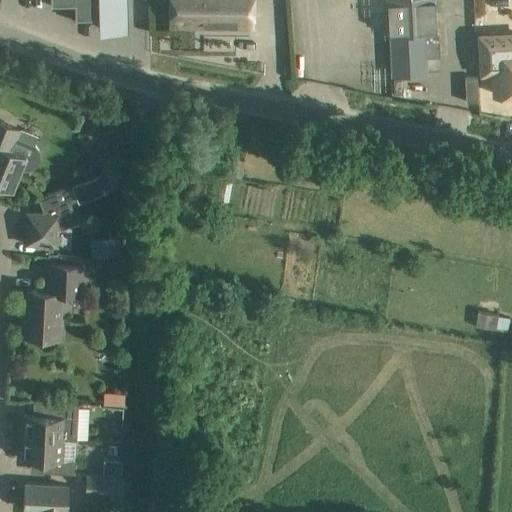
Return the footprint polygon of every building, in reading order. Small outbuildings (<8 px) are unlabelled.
[(123,0),(49,0),(50,0),(66,0),(73,0),(74,14),(98,14),(98,28),(125,28),(125,27),(124,27),(123,0)] [(202,25),(250,26),(250,0),(162,0),(163,7),(167,12),(171,13),(171,20),(202,20),(202,25)] [(385,0),(388,35),(390,35),(392,76),(426,74),(424,33),(436,32),(433,0),(385,0)] [(511,35),(480,37),(482,73),(494,72),(495,94),(511,93),(511,35)] [(20,129),(0,121),(0,184),(12,190),(21,169),(25,171),(32,169),(37,166),(40,158),(39,151),(35,146),(17,138),(20,129)] [(42,209),(42,213),(36,213),(36,218),(26,217),(25,244),(57,246),(58,230),(78,222),(70,202),(68,197),(75,194),(76,199),(78,204),(104,194),(103,192),(113,188),(107,172),(38,199),(42,209)] [(82,267),(49,266),(48,292),(26,291),(26,302),(22,302),(21,307),(25,307),(24,336),(45,337),(46,335),(58,335),(60,294),(80,295),(82,267)] [(104,393),(103,406),(123,407),(124,394),(104,393)] [(78,405),(53,404),(52,416),(24,415),(23,436),(76,438),(78,405)] [(74,459),(75,438),(23,436),(22,459),(50,460),(49,473),(75,474),(76,460),(74,459)] [(104,460),(103,473),(121,473),(121,461),(104,460)] [(84,492),(109,494),(110,476),(86,474),(84,492)] [(67,510),(68,486),(24,484),(23,507),(40,508),(39,511),(63,511),(64,509),(67,510)]
